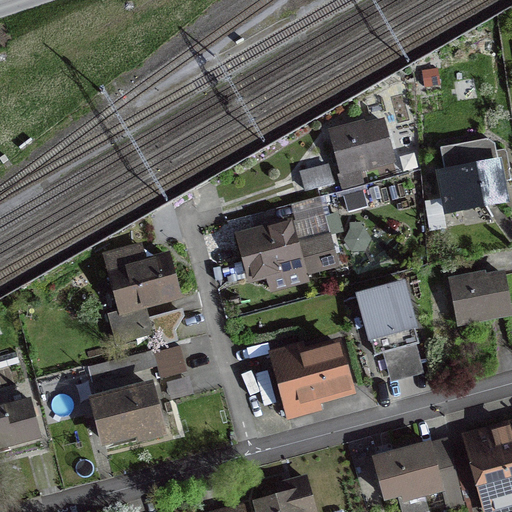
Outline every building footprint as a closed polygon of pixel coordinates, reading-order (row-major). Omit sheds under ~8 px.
[(349,133),(348,130),(330,134),(341,175),(337,176),(341,191),(362,185),(358,170),(392,161),(382,124),(349,133)] [(442,197),(443,197),(446,212),(503,202),(500,184),(510,182),(508,171),(509,171),(505,153),(502,151),(495,152),(493,145),(486,140),(438,149),(443,173),(438,174),(442,197)] [(326,168),(299,175),(304,192),(330,185),(326,168)] [(288,225),(238,239),(250,280),(269,275),(274,269),(297,263),(298,267),(299,266),(288,225)] [(309,242),(317,271),(336,266),(328,237),(309,242)] [(143,307),(177,298),(166,257),(131,266),(127,251),(105,257),(119,312),(106,315),(108,326),(109,325),(115,347),(152,337),(143,307)] [(468,279),(449,283),(457,324),(509,314),(502,276),(469,283),(468,279)] [(357,298),(373,357),(418,345),(402,286),(357,298)] [(179,347),(153,354),(160,380),(186,373),(179,347)] [(274,365),(289,419),(310,413),(306,401),(349,389),(337,348),(274,365)] [(113,364),(116,376),(140,370),(137,357),(113,364)] [(149,387),(92,402),(103,443),(159,428),(149,387)] [(0,409),(0,447),(38,437),(29,402),(0,409)] [(511,426),(465,439),(483,502),(511,493),(511,426)] [(440,489),(429,447),(373,462),(383,498),(396,495),(400,511),(426,511),(422,494),(440,489)] [(446,492),(460,489),(452,459),(439,463),(446,492)] [(313,511),(305,481),(276,488),(279,497),(256,503),(258,511),(313,511)]
